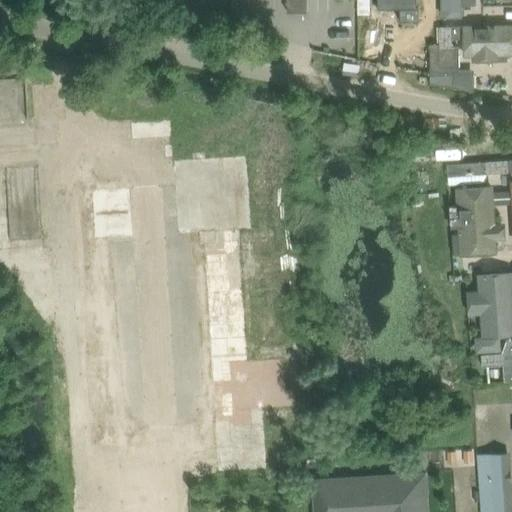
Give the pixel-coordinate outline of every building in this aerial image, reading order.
[(417,0),(377,0),(378,9),(400,9),(400,21),(419,21),(419,8),(417,8),(417,0)] [(480,24),(479,0),(443,0),(444,25),(480,24)] [(433,58),(433,85),(453,88),(475,92),(476,69),(460,69),(459,47),(452,47),(451,28),(434,28),(435,44),(435,47),(433,47),(433,53),(433,58)] [(511,31),(468,32),(468,60),(511,59),(511,31)] [(448,165),(447,165),(449,185),(454,185),(482,184),(487,175),(508,173),(507,161),(487,162),(462,164),(448,165)] [(511,252),(511,225),(509,187),(469,190),(474,255),(511,252)] [(511,337),(511,272),(474,275),(478,340),(511,337)] [(511,339),(507,340),(507,341),(502,353),(481,354),(482,367),(503,366),(505,381),(511,380),(511,339)] [(473,450),(463,451),(464,462),(473,462),(473,450)] [(457,451),(447,452),(447,463),(457,463),(457,451)] [(511,511),(511,499),(509,451),(481,453),(484,511),(511,511)] [(421,511),(420,501),(428,501),(426,472),(396,473),(396,479),(321,485),(322,511),(421,511)]
